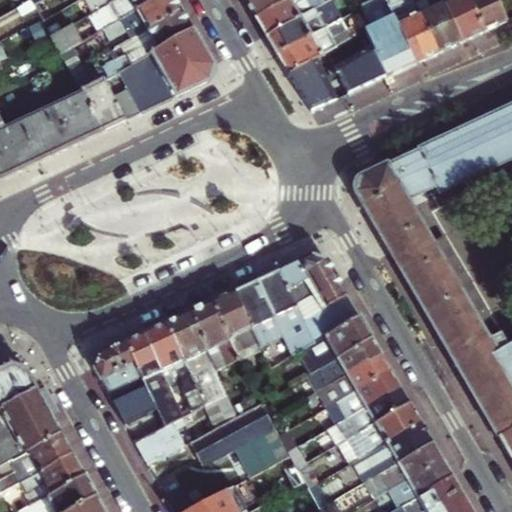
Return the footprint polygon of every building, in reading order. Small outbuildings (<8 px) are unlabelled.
[(86,0),(95,15),(121,0),(86,0)] [(121,0),(95,15),(92,17),(101,34),(112,27),(158,0),(121,0)] [(143,23),(149,31),(183,11),(177,2),(175,0),(158,0),(112,27),(117,37),(143,23)] [(244,0),(250,10),(256,20),(290,0),(244,0)] [(323,0),(290,0),(256,20),(262,30),(267,38),(326,4),(323,0)] [(333,0),(326,4),(267,38),(272,48),(278,58),(343,20),(333,0)] [(371,28),(364,32),(386,80),(394,76),(416,66),(393,18),(384,0),(379,0),(362,8),(371,28)] [(384,0),(393,18),(416,66),(431,59),(440,55),(414,0),(384,0)] [(455,48),(463,44),(441,0),(414,0),(440,55),(455,48)] [(441,0),(463,44),(477,38),(486,34),(470,0),(441,0)] [(497,0),(470,0),(486,34),(499,27),(508,23),(498,1),(497,0)] [(145,59),(194,31),(188,21),(183,11),(149,31),(155,40),(128,55),(134,65),(145,59)] [(354,38),(343,20),(278,58),(283,66),(289,76),(317,60),(354,38)] [(82,44),(73,28),(53,39),(62,56),(75,49),(82,44)] [(194,31),(145,59),(134,65),(120,73),(121,74),(130,90),(115,98),(128,121),(161,105),(212,81),(213,75),(215,67),(194,31)] [(85,67),(75,49),(62,56),(72,75),(85,67)] [(348,97),(386,80),(371,49),(335,69),(348,97)] [(317,60),(289,76),(297,90),(311,114),(334,104),(337,102),(317,60)] [(83,95),(104,132),(114,128),(128,121),(115,98),(106,82),(83,95)] [(104,132),(83,95),(8,128),(11,133),(0,138),(0,178),(4,179),(51,157),(80,144),(104,132)] [(511,110),(446,142),(422,153),(423,154),(411,160),(390,170),(389,168),(362,181),(359,184),(358,187),(357,191),(359,196),(403,272),(461,372),(508,346),(501,334),(488,341),(432,244),(407,201),(418,196),(437,187),(441,196),(467,184),(511,162),(511,110)] [(0,138),(11,133),(8,128),(1,115),(0,115),(0,138)] [(445,237),(432,244),(488,341),(501,334),(445,237)] [(313,258),(283,272),(292,290),(316,343),(359,317),(347,298),(328,264),(320,261),(313,258)] [(293,356),(297,354),(316,343),(292,290),(283,272),(257,284),(237,293),(254,329),(262,346),(284,336),(293,356)] [(227,298),(214,304),(240,357),(246,354),(244,350),(255,345),(248,331),(254,329),(237,293),(227,298)] [(201,310),(190,315),(217,369),(240,357),(214,304),(201,310)] [(218,429),(240,416),(217,369),(190,315),(180,320),(167,326),(207,406),(218,429)] [(367,332),(359,317),(316,343),(297,354),(310,376),(372,340),(367,332)] [(127,344),(138,367),(158,409),(167,427),(184,418),(207,406),(167,326),(148,335),(127,344)] [(308,377),(317,393),(318,393),(348,376),(347,374),(363,365),(364,368),(383,359),(379,351),(372,340),(310,376),(308,377)] [(511,343),(508,346),(461,372),(480,405),(499,438),(511,430),(511,343)] [(100,363),(97,371),(104,384),(138,367),(127,344),(120,347),(102,356),(100,363)] [(347,374),(348,376),(318,393),(327,409),(391,372),(388,367),(383,359),(364,368),(363,365),(347,374)] [(0,412),(40,390),(30,373),(22,370),(13,366),(4,370),(0,371),(0,412)] [(158,409),(138,367),(104,384),(127,425),(158,409)] [(383,400),(401,390),(396,382),(391,372),(327,409),(336,425),(365,409),(363,406),(381,396),(383,400)] [(0,446),(17,437),(26,454),(64,434),(53,415),(40,390),(0,412),(0,446)] [(363,406),(365,409),(336,425),(329,429),(338,445),(348,439),(409,404),(406,397),(401,390),(383,400),(381,396),(363,406)] [(205,469),(238,450),(254,479),(293,459),(289,452),(279,435),(271,419),(262,404),(240,416),(218,429),(191,444),(199,458),(205,469)] [(416,415),(409,404),(348,439),(359,459),(421,424),(416,415)] [(167,427),(137,443),(150,467),(186,446),(178,431),(188,425),(184,418),(167,427)] [(354,462),(365,481),(431,443),(426,433),(421,424),(359,459),(354,462)] [(511,430),(499,438),(507,451),(511,460),(511,430)] [(20,469),(15,471),(21,483),(75,454),(69,444),(64,434),(26,454),(16,460),(20,469)] [(389,490),(441,459),(437,452),(431,443),(365,481),(375,498),(389,490)] [(297,447),(289,452),(293,459),(298,468),(306,463),(297,447)] [(34,505),(87,476),(80,464),(75,454),(21,483),(34,505)] [(398,507),(451,477),(446,468),(441,459),(389,490),(398,507)] [(30,507),(32,511),(71,511),(98,497),(92,485),(87,476),(34,505),(30,507)] [(471,511),(460,492),(451,477),(398,507),(390,511),(471,511)] [(317,483),(308,488),(319,507),(328,502),(317,483)] [(193,511),(248,511),(236,490),(193,511)] [(106,511),(98,497),(71,511),(106,511)] [(328,502),(319,507),(321,511),(340,511),(333,499),(328,502)]
